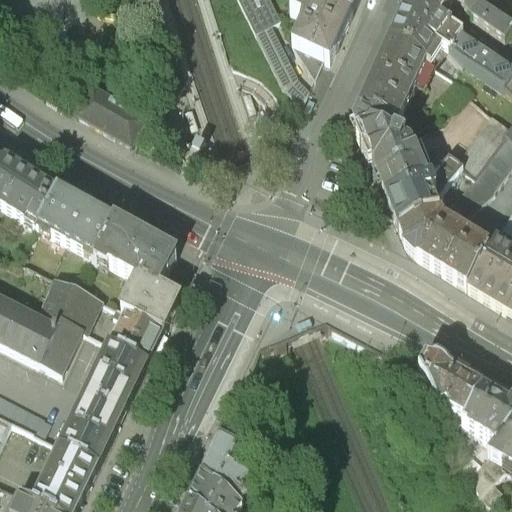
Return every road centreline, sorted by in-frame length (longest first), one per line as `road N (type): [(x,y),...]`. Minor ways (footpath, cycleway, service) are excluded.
road 1 (primary): [(0,106),(112,176),(267,253)]
road 2 (primary): [(136,511),(267,253)]
road 3 (tertiary): [(387,0),(267,253)]
road 4 (primary): [(267,253),(435,331)]
